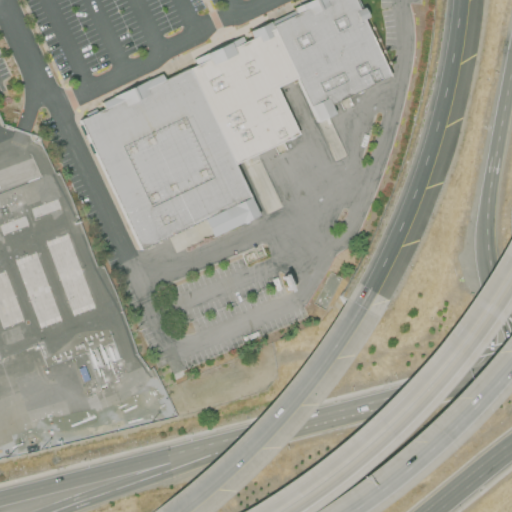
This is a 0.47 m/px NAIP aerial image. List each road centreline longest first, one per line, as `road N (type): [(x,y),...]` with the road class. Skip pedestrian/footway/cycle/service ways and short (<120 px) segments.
road 1 (motorway): [(511,251),(426,374),(371,430),(257,511)]
road 2 (motorway): [(288,511),(382,443),(439,385),(511,284)]
road 3 (motorway): [(462,0),(421,179),(371,286)]
road 4 (motorway): [(371,286),(291,401),(173,511)]
road 5 (motorway): [(247,438),(0,499)]
road 6 (motorway): [(344,511),(400,471),(511,360)]
road 7 (motorway): [(247,438),(53,511)]
road 8 (motorway): [(511,369),(348,416)]
